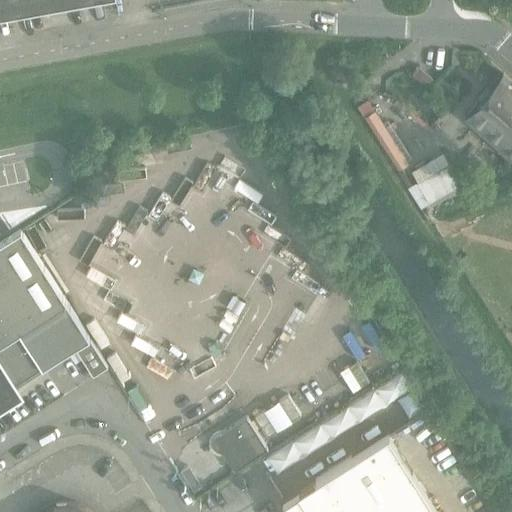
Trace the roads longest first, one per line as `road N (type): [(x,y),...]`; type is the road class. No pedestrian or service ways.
road 1 (unknown): [(233,378),(334,328),(343,313),(335,283),(249,139),(224,134),(77,232),(65,253),(71,272),(175,421)]
road 2 (unclassified): [(0,62),(228,21),(299,22)]
road 3 (unclassified): [(0,458),(67,422),(110,423),(139,448),(179,511)]
